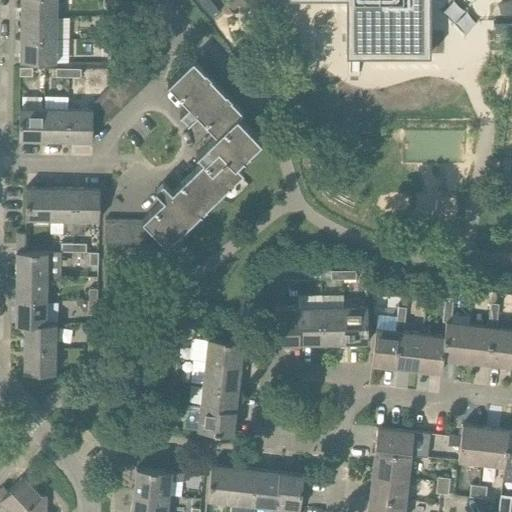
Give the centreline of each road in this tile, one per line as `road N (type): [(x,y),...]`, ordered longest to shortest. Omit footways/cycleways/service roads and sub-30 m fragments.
road 1 (residential): [(343,379),(268,374),(259,448),(338,455)]
road 2 (residential): [(511,391),(343,379)]
road 3 (residential): [(89,511),(0,381)]
road 4 (residential): [(111,149),(126,168),(167,169),(178,132),(146,95)]
